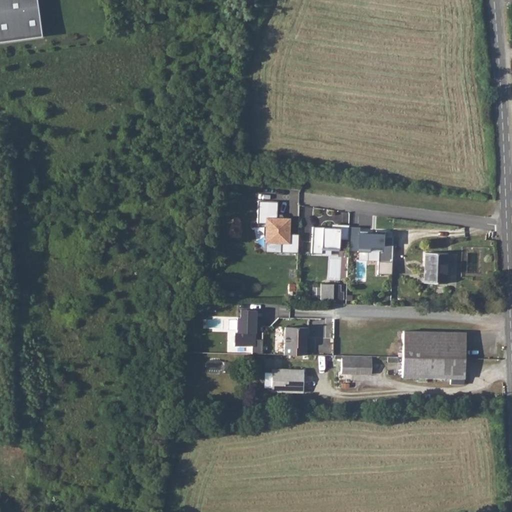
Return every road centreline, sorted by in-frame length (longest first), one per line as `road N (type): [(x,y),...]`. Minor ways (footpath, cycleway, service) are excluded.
road 1 (residential): [(494,0),(511,363)]
road 2 (unknown): [(321,386),(348,403),(511,381)]
